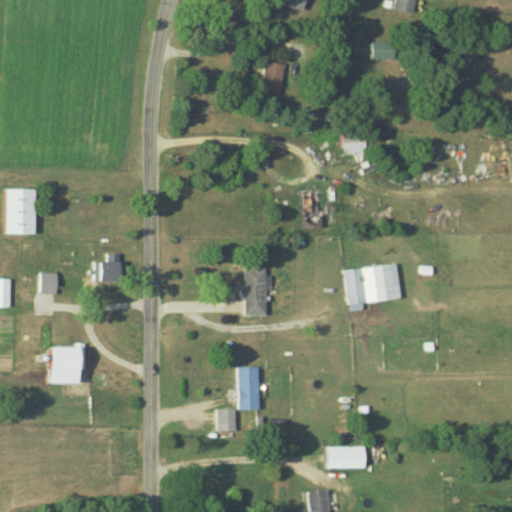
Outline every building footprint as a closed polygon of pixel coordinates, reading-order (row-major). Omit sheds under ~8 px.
[(271,0),(271,2),(301,10),(303,0),(271,0)] [(411,13),(414,0),(392,0),(391,9),(411,13)] [(391,42),(369,42),(369,58),(391,58),(391,42)] [(261,93),(281,93),(281,62),(261,62),(261,93)] [(361,132),(339,132),(339,154),(361,154),(361,132)] [(31,234),(31,189),(1,189),(1,234),(31,234)] [(299,190),(299,229),(318,229),(318,190),(299,190)] [(116,254),(103,254),(103,261),(91,261),(91,281),(116,281),(116,254)] [(361,303),(398,300),(395,265),(343,269),(346,311),(361,310),(361,303)] [(263,290),(267,290),(267,268),(240,268),(240,315),(263,315),(263,290)] [(55,273),(36,273),(36,293),(55,293),(55,273)] [(8,278),(0,278),(0,306),(8,307),(8,278)] [(42,384),(72,383),(72,368),(80,368),(80,349),(72,349),(72,346),(41,347),(42,384)] [(256,368),(235,368),(235,410),(256,410),(256,368)] [(234,431),(234,410),(214,410),(214,431),(234,431)] [(361,447),(323,447),(323,468),(361,468),(361,447)] [(213,470),(212,511),(223,511),(224,487),(229,487),(229,470),(213,470)] [(306,491),(306,511),(327,511),(326,490),(306,491)]
